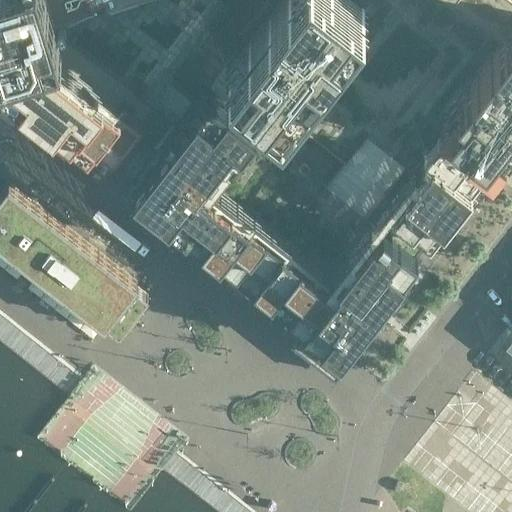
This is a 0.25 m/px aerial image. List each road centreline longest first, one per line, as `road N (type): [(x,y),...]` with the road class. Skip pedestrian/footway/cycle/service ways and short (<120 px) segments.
road 1 (residential): [(0,141),(373,430)]
road 2 (unclassified): [(393,397),(511,245)]
